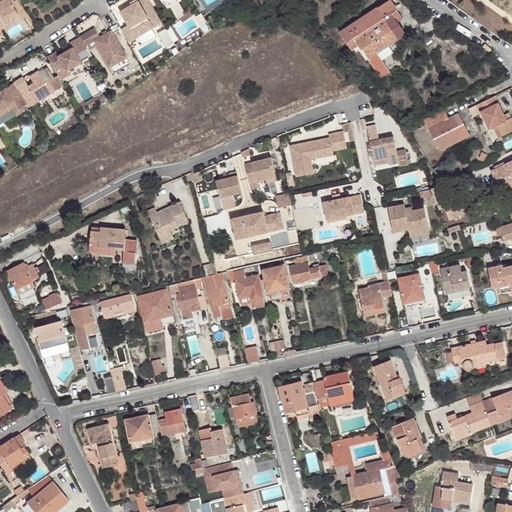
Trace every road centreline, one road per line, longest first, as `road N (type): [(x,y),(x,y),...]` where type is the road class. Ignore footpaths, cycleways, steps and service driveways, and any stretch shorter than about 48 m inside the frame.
road 1 (residential): [(355,95),(178,173),(139,171),(0,247)]
road 2 (residential): [(511,312),(262,367)]
road 3 (residential): [(262,367),(53,414)]
road 4 (residential): [(262,367),(298,511)]
